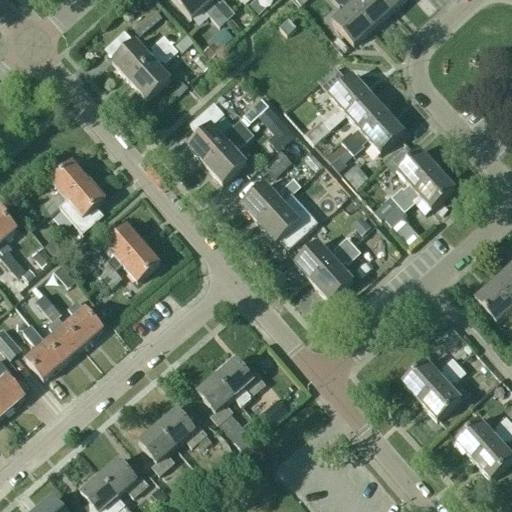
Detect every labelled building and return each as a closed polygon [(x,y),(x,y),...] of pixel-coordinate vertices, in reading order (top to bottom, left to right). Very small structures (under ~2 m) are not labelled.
[(219,32),(226,25),(203,0),(170,0),(170,1),(191,24),(206,11),(210,16),(207,19),(219,32)] [(203,0),(226,25),(234,18),(222,5),(219,8),(215,3),(217,0),(203,0)] [(237,0),(244,8),(252,1),(251,0),(237,0)] [(309,1),(308,0),(294,0),(292,2),(300,10),(309,1)] [(353,50),(372,33),(351,9),(342,0),(329,0),(339,10),(341,9),(345,14),(332,27),(353,50)] [(372,33),(391,16),(376,0),(360,0),(356,4),(352,0),(342,0),(351,9),(372,33)] [(376,0),(391,16),(408,0),(376,0)] [(256,1),(247,9),(257,19),(265,10),(256,1)] [(163,23),(155,15),(133,33),(140,41),(151,31),(152,32),(163,23)] [(286,40),(295,32),(288,24),(279,32),(286,40)] [(223,30),(213,39),(222,50),(232,40),(223,30)] [(111,67),(129,86),(170,49),(163,41),(151,53),(153,55),(148,60),(135,46),(111,67)] [(213,46),(203,55),(209,63),(220,53),(213,46)] [(177,56),(170,49),(129,86),(146,105),(170,84),(156,69),(162,64),(164,67),(177,56)] [(201,58),(194,65),(203,75),(210,68),(201,58)] [(330,135),(346,121),(369,99),(352,80),(328,101),(341,115),(335,120),(334,118),(323,128),(330,135)] [(386,118),(369,99),(346,121),(357,134),(352,139),(350,137),(340,146),(347,154),(386,118)] [(246,133),(239,125),(227,136),(229,139),(224,144),(211,130),(223,118),(214,108),(191,128),(201,139),(187,151),(205,170),(246,133)] [(255,109),(243,120),(244,121),(240,124),(246,131),(250,128),(262,117),(255,109)] [(487,110),(467,112),(468,132),(489,131),(487,110)] [(386,118),(347,154),(353,161),(364,151),(362,150),(367,145),(380,158),(403,137),(386,118)] [(274,138),(267,145),(278,157),(296,140),(279,121),(267,131),(274,138)] [(330,135),(323,128),(321,125),(305,139),(313,149),(330,135)] [(246,133),(205,170),(222,189),(245,168),(232,153),(238,148),(240,151),(253,140),(246,133)] [(280,155),(262,170),(274,183),(291,168),(280,155)] [(397,210),(437,174),(419,155),(396,176),(408,190),(403,195),(401,193),(391,202),(397,210)] [(344,168),(338,162),(331,168),(338,177),(345,170),(344,168)] [(48,219),(49,220),(58,211),(88,185),(73,167),(50,187),(59,196),(32,219),(40,228),(48,219)] [(385,195),(395,185),(384,174),(374,183),(385,195)] [(454,193),(437,174),(397,210),(404,217),(414,208),(413,206),(418,201),(430,215),(454,193)] [(241,210),(258,229),(299,191),(293,184),(280,195),(283,198),(278,203),(264,189),(241,210)] [(88,185),(58,211),(82,239),(103,221),(95,212),(104,204),(88,185)] [(306,199),(299,191),(258,229),(275,248),(299,227),(286,212),(291,207),(294,210),(306,199)] [(397,210),(389,218),(381,224),(382,225),(384,223),(392,232),(406,220),(404,217),(397,210)] [(0,216),(0,256),(3,260),(8,256),(11,252),(5,244),(16,235),(0,216)] [(360,220),(351,228),(361,239),(370,230),(360,220)] [(104,284),(114,275),(121,269),(144,250),(128,231),(105,251),(114,260),(96,275),(104,284)] [(57,239),(44,250),(55,264),(68,252),(57,239)] [(294,269),(311,288),(353,250),(352,250),(357,245),(350,239),(334,254),(336,257),(331,262),(318,248),(294,269)] [(159,268),(144,250),(121,269),(137,287),(159,268)] [(353,250),(311,288),(329,307),(352,286),(339,271),(344,266),(347,269),(359,258),(353,250)] [(52,264),(41,253),(32,261),(42,272),(52,264)] [(16,266),(8,256),(3,260),(0,262),(0,263),(8,273),(16,266)] [(25,276),(16,266),(8,273),(17,283),(21,279),(25,276)] [(511,269),(493,287),(511,307),(511,269)] [(25,276),(21,279),(28,287),(35,280),(29,273),(25,276)] [(114,275),(104,284),(111,292),(121,284),(114,275)] [(511,307),(493,287),(474,304),(495,328),(509,315),(511,318),(511,307)] [(51,310),(43,300),(35,306),(44,317),(51,310)] [(64,331),(82,352),(102,335),(77,306),(67,314),(74,322),(64,331)] [(53,326),(53,327),(58,323),(60,321),(51,310),(44,317),(53,326)] [(64,331),(58,323),(53,327),(53,326),(48,331),(55,339),(45,347),(63,369),(82,352),(64,331)] [(30,347),(37,354),(35,356),(25,365),(43,386),(63,369),(45,347),(30,330),(22,337),(30,347)] [(22,354),(5,334),(0,337),(0,345),(14,361),(22,354)] [(215,380),(234,402),(243,394),(249,402),(264,389),(257,381),(252,385),(234,364),(215,380)] [(419,406),(458,371),(452,364),(441,373),(443,375),(438,380),(425,366),(402,387),(419,406)] [(0,413),(4,419),(24,402),(7,382),(11,379),(0,366),(0,413)] [(454,387),(465,378),(458,371),(419,406),(436,426),(460,404),(447,390),(453,386),(454,387)] [(225,409),(234,402),(215,380),(196,397),(214,418),(210,422),(217,430),(214,432),(237,458),(253,445),(230,418),(232,417),(225,409)] [(277,405),(255,423),(265,435),(287,416),(277,405)] [(157,431),(175,452),(184,444),(191,452),(198,446),(203,453),(211,446),(205,440),(206,440),(199,431),(194,435),(176,414),(157,431)] [(455,446),(472,465),(511,429),(511,416),(505,422),(495,432),(497,434),(491,439),(479,425),(455,446)] [(511,429),(472,465),(490,485),(511,464),(511,461),(501,449),(506,445),(508,446),(511,442),(511,429)] [(175,452),(157,431),(138,447),(156,468),(152,472),(159,480),(173,467),(166,460),(175,452)] [(298,435),(279,449),(286,458),(305,444),(298,435)] [(99,481),(117,502),(126,494),(133,502),(147,490),(140,482),(136,485),(118,465),(99,481)] [(110,511),(108,510),(117,502),(99,481),(80,497),(90,509),(85,511),(110,511)] [(177,489),(168,498),(179,511),(189,502),(177,489)] [(160,493),(150,501),(158,510),(168,502),(160,493)] [(60,511),(52,502),(40,511),(60,511)]
